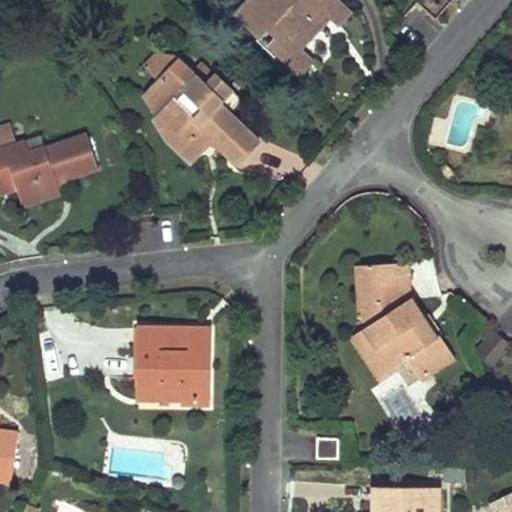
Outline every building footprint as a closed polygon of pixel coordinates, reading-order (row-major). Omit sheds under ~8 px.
[(263,0),(258,5),(252,0),(249,0),(236,14),(296,72),(311,57),(301,47),(329,18),(333,23),(348,8),(340,0),(263,0)] [(348,8),(333,23),(339,28),(353,13),(348,8)] [(177,58),(158,54),(146,67),(160,79),(181,61),(177,58)] [(311,57),(296,72),(302,78),(317,62),(311,57)] [(220,147),(238,164),(261,142),(230,112),(244,100),(218,76),(208,85),(181,61),(160,79),(150,91),(168,108),(160,117),(176,133),(173,137),(197,160),(212,144),(208,140),(214,134),(220,141),(220,147)] [(146,96),(160,117),(168,108),(150,91),(146,96)] [(173,137),(176,133),(160,117),(156,121),(169,141),(173,137)] [(208,140),(212,144),(220,147),(220,141),(214,134),(208,140)] [(69,179),(99,169),(88,136),(33,154),(29,141),(0,150),(0,170),(12,166),(21,191),(26,206),(64,193),(63,190),(60,182),(69,179)] [(169,141),(193,163),(197,160),(173,137),(169,141)] [(12,166),(0,170),(0,193),(2,198),(21,191),(12,166)] [(69,179),(60,182),(63,190),(72,187),(69,179)] [(388,265),(389,285),(399,284),(399,264),(388,265)] [(408,357),(423,378),(457,355),(442,335),(437,338),(424,317),(412,300),(412,284),(399,284),(389,285),(388,265),(359,265),(360,287),(366,287),(367,311),(375,322),(368,326),(382,344),(373,351),(387,371),(408,357)] [(424,317),(437,338),(442,335),(428,314),(424,317)] [(140,323),(138,397),(185,397),(185,402),(212,402),(212,331),(187,331),(187,323),(140,323)] [(187,323),(187,331),(212,331),(212,324),(187,323)] [(382,344),(368,326),(354,335),(380,376),(387,371),(373,351),(382,344)] [(510,345),(493,330),(476,348),(493,363),(510,345)] [(423,421),(406,393),(410,391),(398,372),(371,388),(400,435),(423,421)] [(0,481),(13,484),(19,434),(0,431),(0,481)] [(319,438),(318,458),(339,459),(340,439),(319,438)] [(440,511),(440,487),(374,487),(374,511),(440,511)] [(511,511),(511,494),(474,511),(511,511)]
